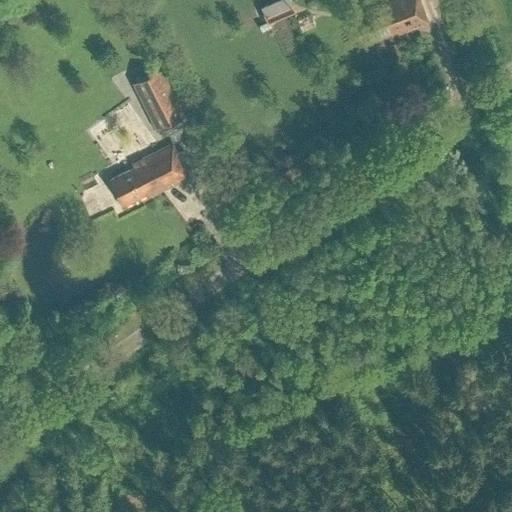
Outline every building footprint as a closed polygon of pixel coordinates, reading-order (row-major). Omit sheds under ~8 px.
[(281,0),(260,9),(267,26),(295,14),(288,0),(281,0)] [(427,21),(419,0),(390,0),(391,1),(357,12),(365,37),(390,29),(392,32),(427,21)] [(392,59),(400,56),(395,41),(387,44),(392,59)] [(132,84),(155,131),(185,117),(182,111),(187,109),(166,67),(132,84)] [(185,148),(200,154),(207,134),(192,129),(185,148)] [(146,160),(110,177),(122,202),(147,190),(149,193),(187,174),(171,141),(143,155),(146,160)]
